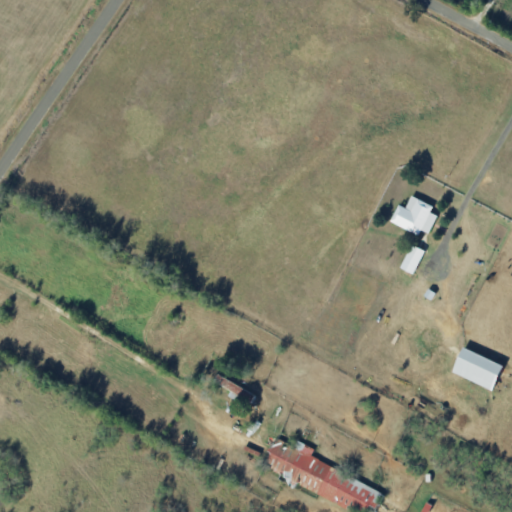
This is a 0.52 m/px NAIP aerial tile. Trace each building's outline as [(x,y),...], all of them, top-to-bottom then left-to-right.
[(437,215),(431,212),(433,205),(410,196),(406,208),(397,204),(390,223),(419,234),(421,230),(430,233),(437,215)] [(413,274),(425,251),(411,244),(400,268),(413,274)] [(451,372),(492,390),(503,365),(462,347),(451,372)] [(248,406),(255,395),(219,374),(212,385),(248,406)] [(383,492),(311,457),(315,449),(297,440),(294,447),(276,438),(263,465),(348,507),(350,503),(366,511),(369,505),(375,508),(383,492)]
